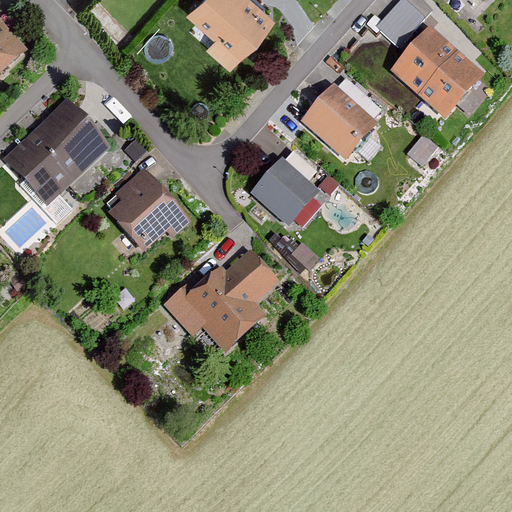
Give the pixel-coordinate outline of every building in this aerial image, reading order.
[(226,67),(274,20),(253,0),(194,0),(185,10),(214,37),(204,47),(226,67)] [(401,0),(377,27),(398,46),(433,8),(424,0),(401,0)] [(0,71),(27,48),(0,18),(0,71)] [(453,54),(424,30),(387,74),(415,98),(453,54)] [(480,77),(453,54),(415,98),(442,122),(480,77)] [(333,87),(300,123),(343,163),(376,127),(333,87)] [(47,208),(115,145),(71,97),(3,160),(47,208)] [(255,194),(288,225),(319,193),(285,161),(255,194)] [(332,189),(336,176),(318,170),(314,182),(332,189)] [(154,260),(199,224),(158,172),(112,208),(154,260)] [(257,305),(286,280),(258,248),(234,269),(227,262),(212,275),(207,268),(165,303),(196,339),(208,328),(229,353),(269,319),(257,305)]
